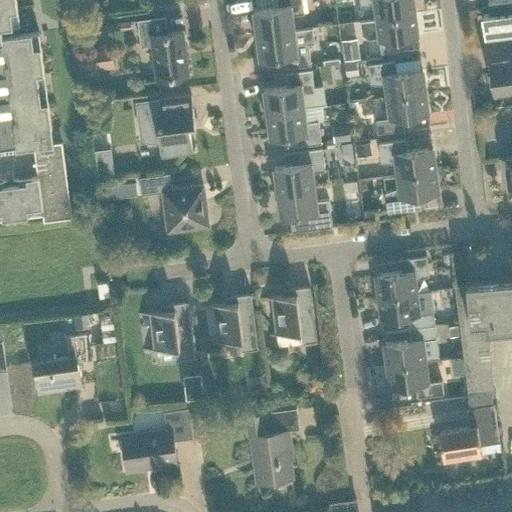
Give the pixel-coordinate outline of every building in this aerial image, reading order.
[(0,0),(0,27),(2,27),(20,25),(16,0),(0,0)] [(253,33),(294,27),(292,13),(304,12),(302,0),(276,0),(277,5),(254,8),(256,25),(252,26),(253,33)] [(376,17),(414,12),(412,0),(359,0),(360,4),(375,5),(376,17)] [(511,0),(488,0),(489,10),(483,10),(486,33),(511,30),(511,0)] [(391,37),(417,34),(414,12),(376,17),(361,19),(362,32),(368,36),(379,35),(381,51),(393,50),(391,37)] [(188,73),(182,29),(167,31),(165,15),(138,19),(141,45),(152,43),(156,77),(188,73)] [(311,63),(308,42),(314,41),(312,25),(294,27),(253,33),(254,40),(258,40),(260,57),(284,54),(285,66),(311,63)] [(325,26),(327,39),(337,38),(336,25),(325,26)] [(0,145),(15,143),(12,120),(5,64),(1,35),(3,35),(2,27),(0,27),(0,145)] [(5,64),(42,59),(38,30),(3,35),(1,35),(5,64)] [(344,59),(360,57),(357,37),(342,39),(344,59)] [(98,49),(93,49),(96,69),(113,67),(110,47),(98,49)] [(12,120),(50,115),(42,59),(5,64),(12,120)] [(396,71),(395,60),(394,59),(368,63),(370,82),(385,83),(386,95),(425,90),(422,68),(396,71)] [(511,59),(490,63),(495,100),(495,94),(511,91),(511,59)] [(357,60),(344,61),(346,72),(346,73),(358,71),(357,60)] [(322,85),(314,86),(311,68),(286,71),(288,84),(264,87),(266,104),(263,104),(264,111),(304,106),(326,103),(325,102),(324,102),(322,85)] [(402,116),(428,112),(425,90),(386,95),(389,116),(375,118),(377,132),(403,128),(402,116)] [(189,123),(195,122),(191,94),(137,101),(141,134),(149,140),(159,139),(161,154),(192,150),(189,123)] [(284,147),(321,142),(318,119),(306,120),(304,106),(264,111),(265,119),(268,118),(270,135),(282,134),(284,147)] [(53,143),(53,142),(50,115),(12,120),(15,143),(16,148),(34,145),(53,143)] [(351,139),(349,122),(332,124),(334,141),(351,139)] [(405,138),(378,141),(381,161),(395,162),(397,174),(435,169),(432,147),(406,150),(405,138)] [(43,212),(44,220),(71,216),(61,140),(53,142),(53,143),(34,145),(38,174),(43,212)] [(356,142),(357,154),(372,152),(370,140),(356,142)] [(352,150),(351,142),(341,144),(342,151),(352,150)] [(276,181),(272,181),(274,190),(314,184),(313,171),(325,169),(322,146),(284,151),(286,164),(274,165),(276,181)] [(341,154),(343,167),(355,166),(354,153),(341,154)] [(98,172),(113,170),(112,160),(97,162),(98,172)] [(398,186),(385,191),(387,210),(414,207),(428,205),(426,193),(438,191),(435,169),(397,174),(398,186)] [(208,224),(203,184),(172,188),(170,172),(139,176),(141,193),(163,190),(168,229),(208,224)] [(15,216),(43,212),(38,174),(10,178),(15,216)] [(0,217),(15,216),(10,178),(0,179),(0,217)] [(123,180),(112,182),(114,196),(125,195),(123,180)] [(314,184),(274,190),(275,197),(278,196),(280,214),(290,212),(293,229),(306,228),(306,224),(331,220),(328,197),(316,199),(314,184)] [(343,192),(345,208),(362,206),(360,190),(343,192)] [(375,217),(374,208),(364,209),(365,218),(375,217)] [(378,295),(416,291),(415,279),(428,274),(426,254),(399,258),(401,270),(375,273),(378,295)] [(511,319),(511,279),(503,280),(507,320),(511,319)] [(459,320),(459,324),(507,320),(503,280),(492,281),(466,283),(456,284),(454,284),(454,286),(456,300),(457,308),(458,318),(459,320)] [(300,342),(316,340),(309,284),(283,288),(283,294),(272,295),(277,333),(299,330),(300,342)] [(408,326),(435,323),(432,304),(418,303),(416,291),(378,295),(381,318),(406,314),(408,326)] [(242,349),(257,347),(250,292),(224,295),(225,301),(213,303),(218,340),(240,337),(242,349)] [(179,357),(194,355),(187,300),(161,303),(162,309),(150,311),(155,348),(177,345),(179,357)] [(458,318),(457,308),(456,300),(440,302),(442,320),(458,318)] [(89,325),(87,312),(74,314),(76,326),(89,325)] [(511,319),(507,320),(459,324),(461,338),(489,334),(488,330),(511,328),(511,319)] [(436,337),(435,323),(408,326),(409,339),(384,342),(386,364),(425,359),(424,357),(439,355),(436,337)] [(449,325),(450,335),(458,334),(457,324),(449,325)] [(77,359),(91,357),(88,332),(65,335),(68,355),(35,360),(39,388),(80,383),(77,359)] [(489,334),(461,338),(467,392),(493,388),(489,334)] [(425,359),(386,364),(389,386),(415,383),(417,395),(443,392),(442,378),(427,380),(425,359)] [(312,386),(320,377),(310,369),(302,378),(312,386)] [(201,372),(183,374),(186,397),(204,395),(201,372)] [(263,386),(262,381),(256,381),(252,386),(253,392),(259,391),(263,386)] [(493,402),(491,389),(468,393),(470,406),(467,407),(470,424),(439,429),(444,457),(481,451),(480,443),(499,440),(493,402)] [(289,429),(299,427),(296,406),(262,411),(262,413),(247,415),(249,435),(252,434),(258,481),(292,476),(289,458),(293,458),(289,429)] [(126,468),(147,465),(176,461),(173,439),(192,436),(188,407),(164,410),(166,426),(138,430),(138,434),(122,436),(126,468)] [(331,511),(357,511),(356,499),(330,502),(331,511)]
